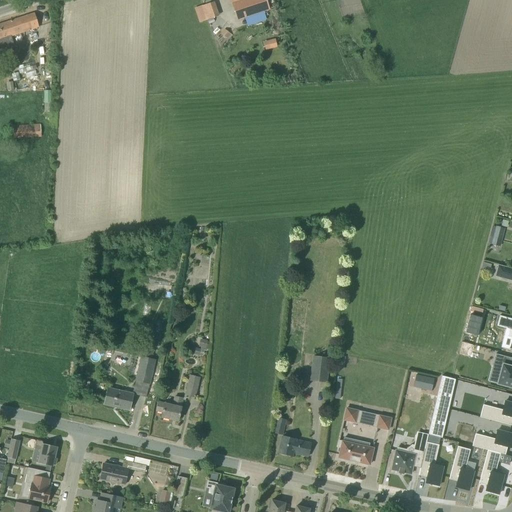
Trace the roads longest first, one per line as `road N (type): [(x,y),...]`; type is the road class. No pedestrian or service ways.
road 1 (residential): [(85,433),(253,472)]
road 2 (residential): [(253,472),(385,500)]
